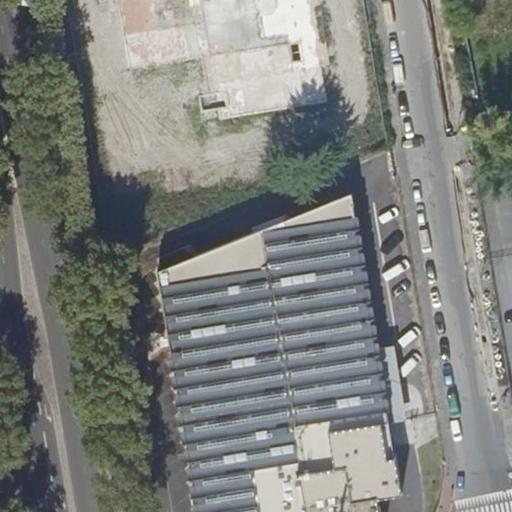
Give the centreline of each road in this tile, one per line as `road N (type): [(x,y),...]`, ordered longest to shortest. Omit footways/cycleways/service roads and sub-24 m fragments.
road 1 (primary): [(86,511),(28,163),(0,67)]
road 2 (unclassified): [(491,511),(420,96)]
road 3 (primary): [(0,199),(47,511)]
